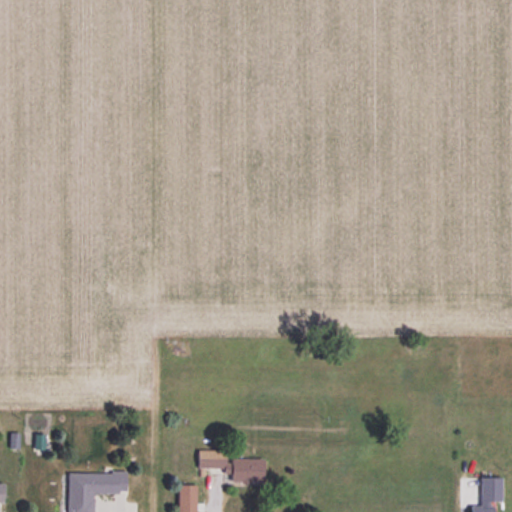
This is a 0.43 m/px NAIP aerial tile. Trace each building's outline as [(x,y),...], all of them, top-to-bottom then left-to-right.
[(456,443),(456,473),(467,473),(467,443),(456,443)] [(224,459),(224,450),(194,450),(194,469),(225,469),(225,481),(261,481),(261,458),(224,459)] [(64,471),(64,511),(90,511),(90,492),(123,492),(123,471),(64,471)] [(500,493),(500,474),(473,474),(473,493),(500,493)] [(193,511),(193,484),(174,484),(174,511),(193,511)] [(489,511),(490,502),(466,502),(466,511),(489,511)]
